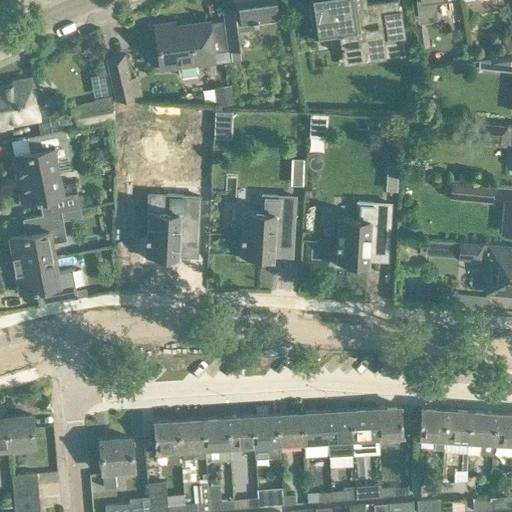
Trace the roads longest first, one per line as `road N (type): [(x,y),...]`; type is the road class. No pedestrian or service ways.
road 1 (tertiary): [(64,345),(244,340),(511,358)]
road 2 (residential): [(70,400),(270,384),(511,392)]
